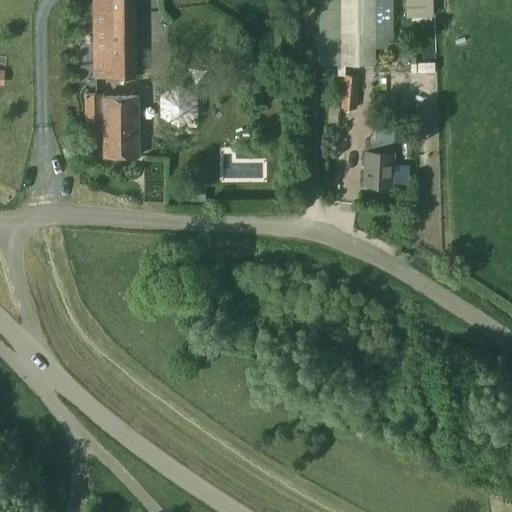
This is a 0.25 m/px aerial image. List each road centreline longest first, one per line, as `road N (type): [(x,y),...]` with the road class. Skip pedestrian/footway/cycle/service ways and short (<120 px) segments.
road 1 (unclassified): [(511,342),(356,246),(309,231),(17,218)]
road 2 (unclassified): [(238,511),(39,362)]
road 3 (unknown): [(17,218),(41,177),(44,47),(54,0)]
road 4 (unclassified): [(73,511),(76,452),(39,362)]
road 5 (unclassified): [(39,362),(15,257),(17,218)]
